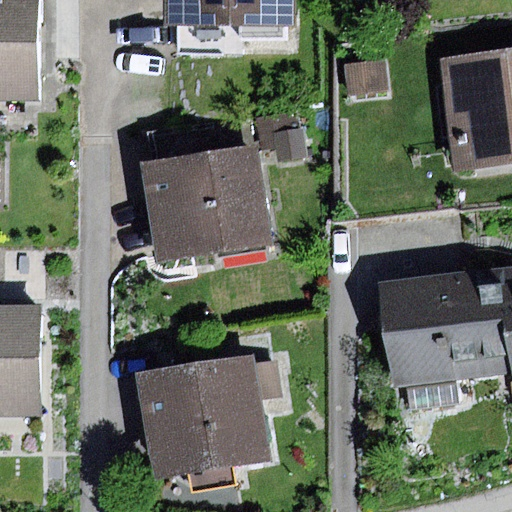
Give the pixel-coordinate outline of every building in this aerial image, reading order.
[(38,0),(0,0),(0,100),(38,101),(38,0)] [(167,0),(166,31),(295,31),(296,0),(167,0)] [(511,54),(442,63),(456,175),(511,168),(511,54)] [(385,62),(347,66),(349,96),(388,92),(385,62)] [(150,132),(155,161),(258,145),(268,143),(263,114),(150,132)] [(303,130),(274,134),(277,163),(307,160),(303,130)] [(155,161),(142,163),(159,265),(274,247),(258,145),(155,161)] [(511,270),(383,284),(394,386),(511,373),(511,270)] [(41,308),(0,307),(0,417),(40,418),(41,308)] [(255,355),(135,374),(152,476),(270,457),(261,400),(282,397),(276,362),(257,365),(255,355)]
